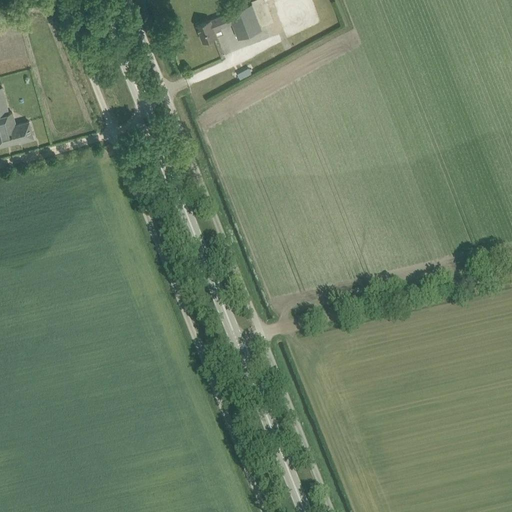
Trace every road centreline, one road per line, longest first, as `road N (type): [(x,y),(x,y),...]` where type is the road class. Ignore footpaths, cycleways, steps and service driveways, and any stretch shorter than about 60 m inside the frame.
road 1 (track): [(511,276),(263,333)]
road 2 (unclassified): [(263,333),(171,100)]
road 3 (primary): [(236,340),(146,114)]
road 4 (unclassified): [(197,351),(112,133)]
road 5 (unclassified): [(329,511),(263,333)]
road 6 (primary): [(304,511),(236,340)]
road 7 (unclassified): [(197,351),(262,511)]
road 8 (unclassified): [(112,133),(60,0)]
road 9 (primary): [(146,114),(101,0)]
